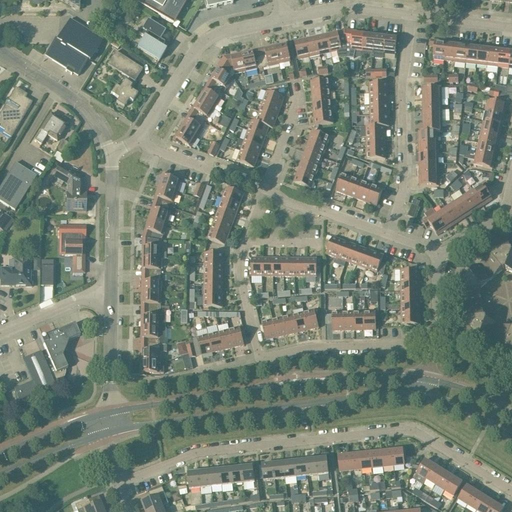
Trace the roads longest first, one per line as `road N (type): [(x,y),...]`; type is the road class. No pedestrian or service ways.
road 1 (residential): [(511,492),(402,430),(195,452),(115,484)]
road 2 (tertiary): [(101,434),(377,394),(422,396)]
road 3 (tertiary): [(424,379),(376,376),(106,413)]
road 4 (residential): [(388,236),(406,177),(410,15)]
road 5 (residential): [(282,19),(206,40),(141,141)]
road 6 (residential): [(259,357),(312,346),(396,346),(437,334)]
road 7 (residential): [(0,48),(82,110),(108,157)]
road 8 (residential): [(388,236),(261,196)]
road 9 (residential): [(108,157),(111,289)]
road 10 (residential): [(261,196),(141,141)]
road 11 (residential): [(410,15),(338,8),(282,19)]
road 12 (residential): [(111,289),(106,413)]
